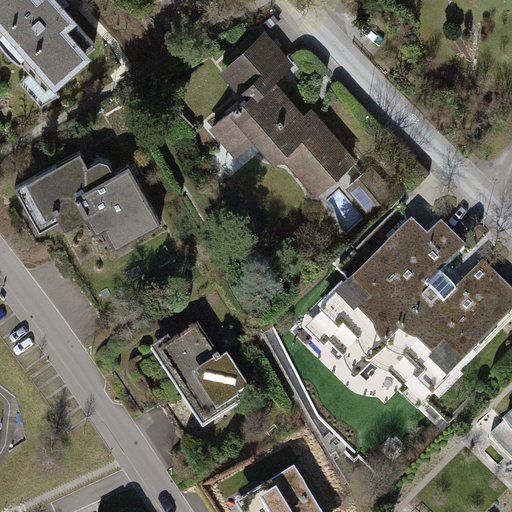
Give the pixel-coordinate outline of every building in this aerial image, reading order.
[(0,0),(0,34),(54,92),(92,57),(67,31),(77,22),(56,0),(0,0)] [(295,66),(265,33),(219,74),(244,101),(213,129),(236,154),(256,136),(316,202),(361,161),(310,106),(303,112),(276,83),(295,66)] [(78,156),(17,192),(39,233),(60,225),(63,231),(85,220),(95,235),(104,231),(118,250),(160,224),(127,170),(115,175),(110,165),(101,162),(87,167),(78,156)] [(464,249),(440,227),(427,241),(410,225),(310,329),(357,374),(367,364),(420,414),(511,317),(511,290),(482,263),(463,283),(446,267),(464,249)] [(195,332),(156,357),(207,435),(243,412),(239,406),(250,399),(227,363),(219,369),(195,332)] [(230,500),(237,511),(302,511),(300,508),(309,503),(288,467),(230,500)]
